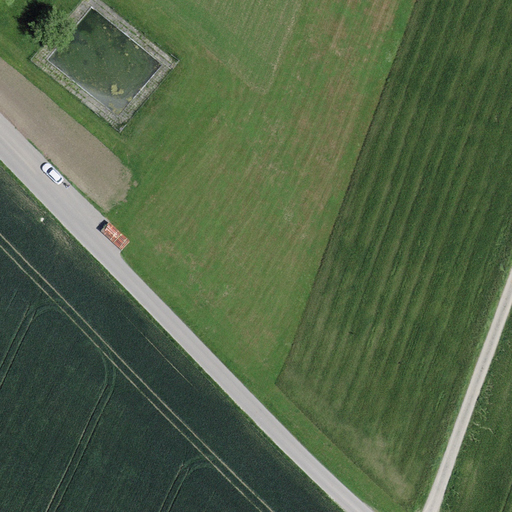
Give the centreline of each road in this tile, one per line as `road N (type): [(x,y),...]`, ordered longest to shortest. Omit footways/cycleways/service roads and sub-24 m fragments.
road 1 (unclassified): [(0,144),(377,511)]
road 2 (track): [(511,257),(416,511)]
